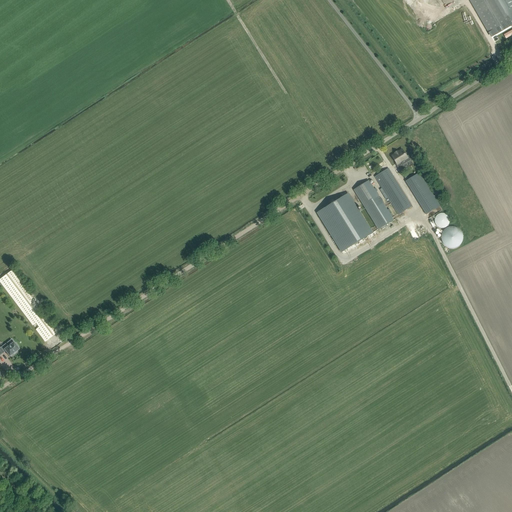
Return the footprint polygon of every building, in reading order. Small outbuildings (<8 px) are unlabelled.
[(505,20),(493,0),(470,0),(489,32),(508,22),(510,21),(508,18),(505,20)] [(511,25),(511,0),(493,0),(505,20),(508,18),(510,21),(508,22),(511,26),(511,25)] [(396,153),(392,156),(397,164),(396,165),(399,170),(403,167),(402,165),(411,160),(408,155),(407,156),(402,149),(398,152),(398,151),(395,152),(396,153)] [(412,206),(391,173),(388,168),(375,177),(399,214),(412,206)] [(423,179),(419,173),(405,182),(409,188),(423,179)] [(354,190),(379,229),(393,221),(368,181),(365,183),(363,183),(361,184),(359,186),(358,187),(354,190)] [(321,210),(317,213),(342,252),(372,233),(348,194),(344,196),(342,197),(340,197),(338,199),(337,201),(328,206),(327,206),(326,206),(324,207),(322,209),(321,210)] [(440,207),(432,194),(418,202),(426,215),(440,207)] [(444,213),(442,213),(441,213),(440,214),(439,214),(438,215),(437,215),(436,217),(435,220),(435,221),(435,222),(435,223),(436,224),(436,225),(437,227),(439,227),(440,228),(441,228),(443,228),(445,228),(446,227),(447,226),(449,224),(449,223),(450,221),(450,219),(449,218),(448,217),(447,215),(446,214),(444,213)] [(441,236),(441,237),(441,240),(441,242),(442,245),(443,246),(445,248),(447,249),(449,249),(452,250),(455,250),(457,248),(460,246),(462,243),(463,240),(463,237),(462,234),(460,232),(458,230),(457,230),(456,229),(455,228),(454,228),(453,228),(451,228),(450,228),(449,228),(447,229),(446,229),(445,230),(444,231),(443,232),(442,233),(441,235),(441,236)] [(60,330),(14,269),(0,279),(0,281),(45,342),(60,330)] [(0,347),(0,355),(4,353),(3,352),(5,351),(6,352),(9,357),(13,354),(16,352),(15,352),(19,349),(18,347),(16,344),(15,344),(14,342),(13,342),(12,340),(11,340),(4,345),(0,348),(0,347)]
